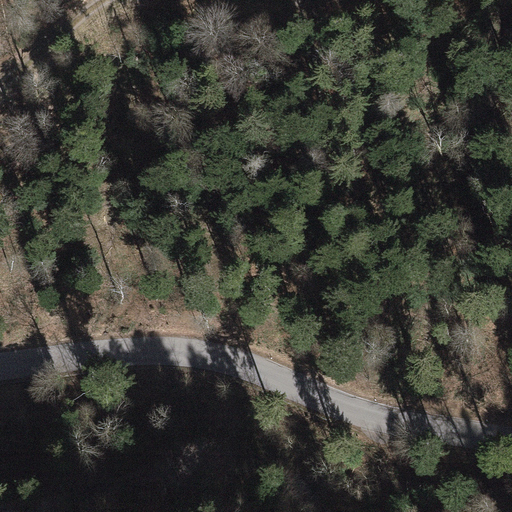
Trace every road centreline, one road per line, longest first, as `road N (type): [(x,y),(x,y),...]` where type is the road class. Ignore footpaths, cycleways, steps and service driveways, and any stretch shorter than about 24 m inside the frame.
road 1 (tertiary): [(0,367),(123,353),(216,354),(388,420),(511,438)]
road 2 (track): [(0,85),(127,0)]
